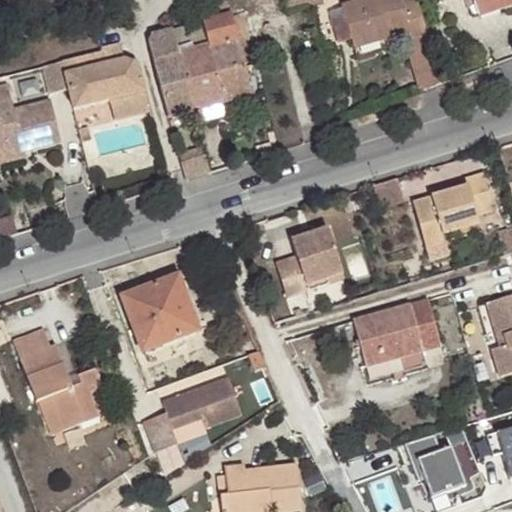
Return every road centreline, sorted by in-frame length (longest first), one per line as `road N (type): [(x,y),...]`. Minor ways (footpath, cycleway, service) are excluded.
road 1 (residential): [(357,511),(254,307),(225,211)]
road 2 (residential): [(511,122),(225,211)]
road 3 (unknown): [(268,336),(511,263)]
road 4 (residential): [(225,211),(0,282)]
